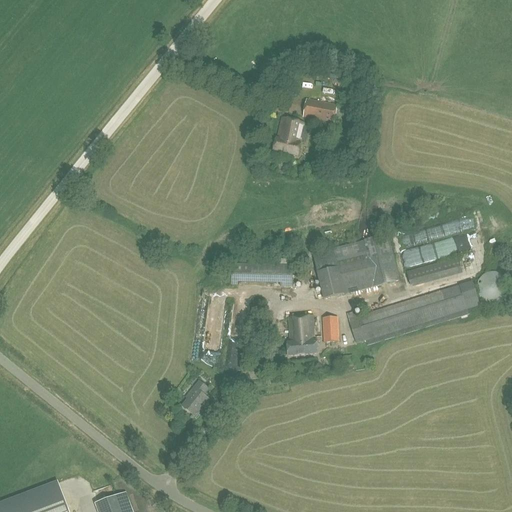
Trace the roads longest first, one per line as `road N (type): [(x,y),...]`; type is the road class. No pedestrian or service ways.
road 1 (tertiary): [(0,265),(217,0)]
road 2 (unclassified): [(205,511),(0,359)]
